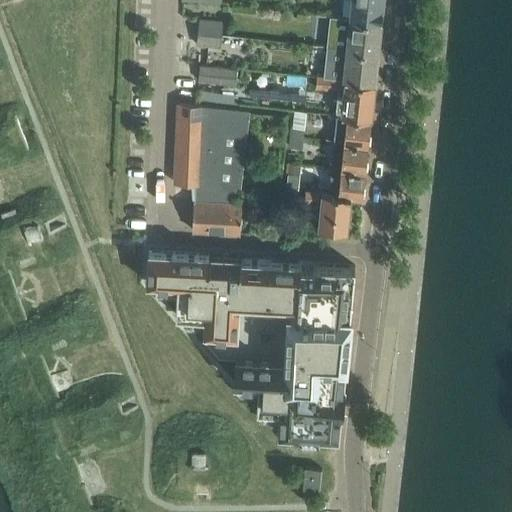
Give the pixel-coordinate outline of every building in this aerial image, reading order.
[(350,0),(349,16),(381,20),(383,0),(350,0)] [(346,47),(378,51),(381,20),(349,16),(346,47)] [(219,45),(222,21),(198,19),(195,42),(219,45)] [(342,78),(375,81),(378,51),(346,47),(342,78)] [(90,58),(87,134),(111,135),(114,59),(90,58)] [(235,83),(237,68),(200,63),(198,79),(235,83)] [(375,81),(342,78),(316,75),(315,86),(344,89),(341,115),(371,118),(375,81)] [(173,181),(174,181),(195,182),(194,198),(193,198),(192,228),(240,231),(241,201),(234,201),(235,184),(241,184),(249,109),(177,101),(173,181)] [(335,140),(368,144),(371,118),(341,115),(337,114),(335,140)] [(292,125),(290,146),(301,147),(303,126),(292,125)] [(368,144),(335,140),(332,166),(365,170),(368,144)] [(286,161),(285,172),(287,172),(286,183),(298,185),(300,162),(286,161)] [(332,182),(331,192),(338,193),(338,194),(350,195),(350,196),(362,197),(365,170),(332,166),(330,182),(332,182)] [(347,228),(350,196),(350,195),(338,194),(338,193),(331,192),(306,189),(305,200),(321,202),(318,225),(347,228)] [(0,261),(44,245),(35,223),(0,235),(0,261)] [(149,249),(147,281),(177,283),(175,313),(205,315),(204,340),(235,362),(234,381),(258,382),(257,406),(280,408),(279,432),(337,435),(340,411),(341,411),(344,384),(343,384),(345,363),(346,363),(351,313),(350,313),(355,265),(316,262),(315,267),(300,267),(300,260),(241,257),(241,254),(149,249)] [(117,430),(107,405),(46,428),(55,454),(117,430)] [(207,458),(191,457),(191,473),(206,473),(207,458)] [(318,492),(320,467),(303,465),(301,490),(318,492)]
